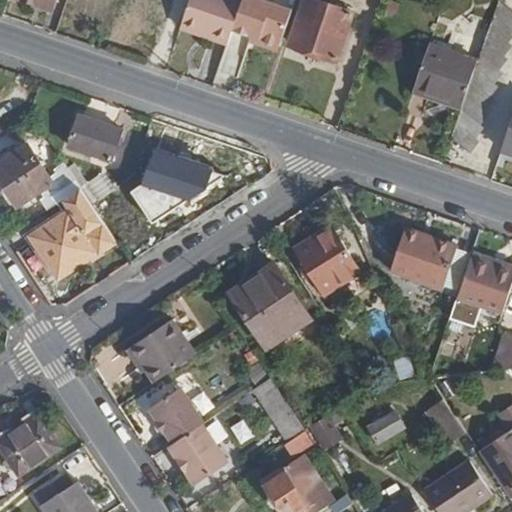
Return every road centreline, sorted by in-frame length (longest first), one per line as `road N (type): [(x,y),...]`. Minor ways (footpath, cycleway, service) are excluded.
road 1 (residential): [(0,36),(337,153)]
road 2 (residential): [(47,348),(337,153)]
road 3 (residential): [(155,511),(47,348)]
road 4 (residential): [(337,153),(511,211)]
